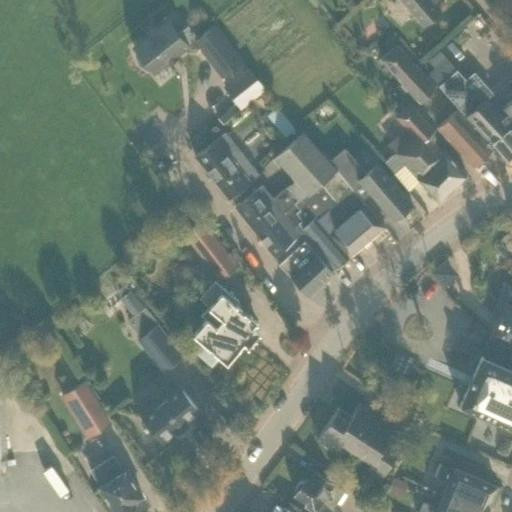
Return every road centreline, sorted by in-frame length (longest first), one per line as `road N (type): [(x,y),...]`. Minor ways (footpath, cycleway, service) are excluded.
road 1 (residential): [(325,342),(164,134),(214,95)]
road 2 (tertiary): [(325,342),(426,242),(511,193)]
road 3 (tertiary): [(219,511),(325,342)]
